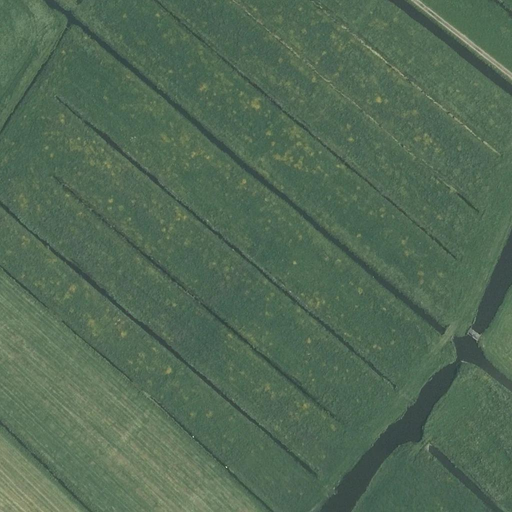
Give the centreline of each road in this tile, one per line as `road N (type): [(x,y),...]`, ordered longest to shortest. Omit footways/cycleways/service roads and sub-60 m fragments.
road 1 (track): [(455,322),(463,274),(511,153)]
road 2 (track): [(414,0),(511,78)]
